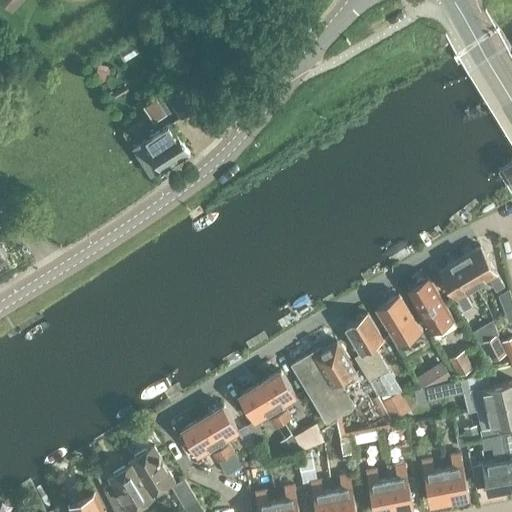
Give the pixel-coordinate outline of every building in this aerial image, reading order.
[(101,64),(98,74),(105,76),(108,67),(101,64)] [(179,117),(200,104),(187,83),(166,96),(179,117)] [(166,113),(156,97),(143,104),(154,120),(166,113)] [(162,171),(191,153),(172,123),(144,141),(162,171)] [(511,159),(503,165),(511,178),(511,159)] [(482,243),(461,255),(477,282),(490,275),(497,288),(505,283),(483,245),(482,243)] [(461,255),(441,268),(442,269),(465,307),(473,302),(465,290),(477,282),(461,255)] [(430,275),(408,287),(436,335),(458,322),(430,275)] [(511,297),(509,288),(499,294),(509,320),(511,319),(511,297)] [(401,293),(378,307),(393,332),(400,344),(423,330),(417,321),(401,293)] [(370,312),(348,325),(363,350),(355,355),(370,380),(378,394),(402,390),(375,344),(385,338),(370,312)] [(492,360),(506,352),(497,333),(482,340),(492,360)] [(322,345),(293,362),(328,419),(356,403),(341,379),(356,370),(338,340),(325,348),(322,345)] [(458,374),(473,366),(464,350),(450,357),(458,374)] [(421,386),(426,385),(427,386),(454,380),(443,362),(416,379),(421,386)] [(298,394),(283,369),(262,381),(285,420),(292,415),(287,406),(286,407),(284,403),(298,394)] [(466,389),(470,409),(511,399),(511,379),(476,388),(476,386),(471,387),(468,376),(454,380),(427,386),(428,389),(430,397),(466,389)] [(256,418),(247,423),(258,443),(268,438),(256,419),(268,412),(270,416),(269,417),(275,426),(285,420),(262,381),(241,393),(256,418)] [(419,400),(430,397),(428,389),(427,386),(416,389),(419,400)] [(410,408),(400,391),(382,401),(392,417),(410,408)] [(495,425),(511,420),(511,399),(470,409),(470,410),(480,407),(484,427),(480,428),(482,435),(496,432),(495,425)] [(225,403),(222,405),(204,415),(236,469),(243,465),(234,449),(227,436),(237,430),(258,464),(269,460),(258,443),(247,423),(239,427),(225,403)] [(227,475),(236,469),(204,415),(183,428),(198,453),(210,446),(217,459),(218,459),(227,475)] [(316,421),(293,434),(300,447),(301,446),(323,438),(316,421)] [(477,423),(464,426),(465,432),(467,440),(480,437),(477,423)] [(511,428),(511,429),(502,431),(511,483),(511,428)] [(379,437),(378,429),(354,434),(357,442),(379,437)] [(488,484),(490,490),(511,486),(511,483),(502,431),(496,432),(482,435),(484,447),(492,446),(495,460),(484,462),(484,463),(473,465),(477,486),(488,484)] [(280,441),(288,454),(300,447),(293,434),(291,432),(280,441)] [(468,443),(467,440),(465,432),(456,434),(458,445),(468,443)] [(350,434),(340,436),(343,454),(353,452),(350,434)] [(191,456),(196,454),(186,437),(181,440),(191,456)] [(422,442),(411,444),(413,454),(424,452),(422,442)] [(154,443),(130,458),(132,461),(133,461),(151,492),(152,491),(170,480),(184,504),(197,497),(185,476),(176,481),(174,478),(175,478),(154,443)] [(402,456),(412,454),(410,445),(400,446),(402,456)] [(312,450),(298,453),(301,470),(315,467),(312,450)] [(455,465),(444,467),(450,498),(470,494),(462,452),(452,453),(455,465)] [(432,501),(450,498),(444,467),(436,469),(433,457),(424,459),(432,501)] [(132,511),(131,509),(154,495),(152,491),(151,492),(133,461),(132,461),(109,475),(112,480),(103,485),(116,511),(132,511)] [(398,476),(390,477),(396,508),(414,505),(406,462),(396,464),(398,476)] [(375,511),(376,511),(396,508),(390,477),(380,479),(378,468),(368,470),(375,511)] [(343,486),(334,488),(337,511),(358,511),(351,473),(341,475),(343,486)] [(318,511),(337,511),(334,488),(324,490),(322,478),(312,480),(318,511)] [(288,496),(278,498),(280,511),(300,511),(295,483),(286,485),(288,496)] [(260,511),(280,511),(278,498),(269,500),(267,489),(257,491),(260,511)] [(74,511),(105,511),(95,490),(70,502),(74,511)] [(206,511),(197,497),(184,504),(189,511),(206,511)]
